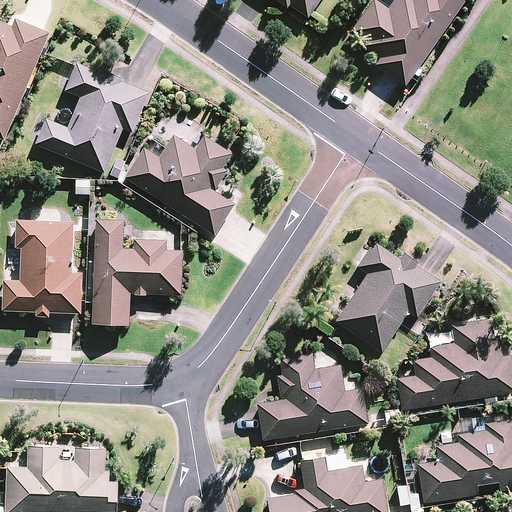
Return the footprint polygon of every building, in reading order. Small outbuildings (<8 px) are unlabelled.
[(277,0),(306,19),(319,0),(277,0)] [(404,88),(464,0),(394,0),(387,10),(372,0),(371,0),(357,22),(349,33),(365,43),(362,48),(378,59),(372,67),(404,88)] [(0,139),(3,141),(48,35),(14,21),(11,28),(0,23),(0,139)] [(33,146),(103,175),(121,131),(130,134),(147,94),(75,64),(74,67),(63,92),(79,99),(66,129),(44,120),(33,146)] [(123,179),(213,237),(233,206),(209,190),(210,188),(214,191),(226,172),(222,170),(231,156),(203,137),(194,151),(172,136),(158,159),(142,149),(123,179)] [(89,180),(72,180),(71,196),(89,196),(89,180)] [(70,274),(72,224),(14,222),(13,249),(20,250),(19,282),(2,281),(1,308),(0,312),(34,313),(34,318),(47,318),(47,313),(79,315),(79,302),(80,275),(70,274)] [(91,304),(90,326),(128,327),(129,295),(132,295),(132,297),(145,297),(145,296),(180,297),(182,252),(180,252),(165,251),(165,242),(133,241),(133,250),(121,250),(122,223),(94,222),(91,304)] [(366,275),(334,322),(380,353),(407,313),(415,319),(438,283),(414,267),(416,264),(401,254),(397,260),(372,243),(355,268),(366,275)] [(395,380),(400,411),(511,392),(511,378),(508,356),(501,358),(497,336),(493,337),(490,319),(449,326),(452,344),(427,348),(429,359),(411,362),(413,377),(395,380)] [(256,405),(262,441),(366,424),(361,390),(343,393),(339,366),(314,370),(312,355),(278,360),(280,376),(275,377),(278,399),(284,398),(284,401),(256,405)] [(415,465),(422,504),(476,496),(475,487),(496,483),(498,492),(511,490),(511,419),(483,425),(484,431),(456,435),(457,444),(433,448),(436,462),(415,465)] [(5,469),(3,511),(115,511),(116,482),(107,482),(107,472),(104,471),(104,449),(74,448),(74,461),(57,460),(57,448),(26,446),(25,468),(5,467),(5,469)] [(266,500),(268,511),(385,511),(380,480),(363,483),(360,466),(326,472),(323,458),(298,462),(302,490),(293,492),(293,495),(266,500)] [(420,511),(418,494),(407,495),(409,511),(420,511)]
